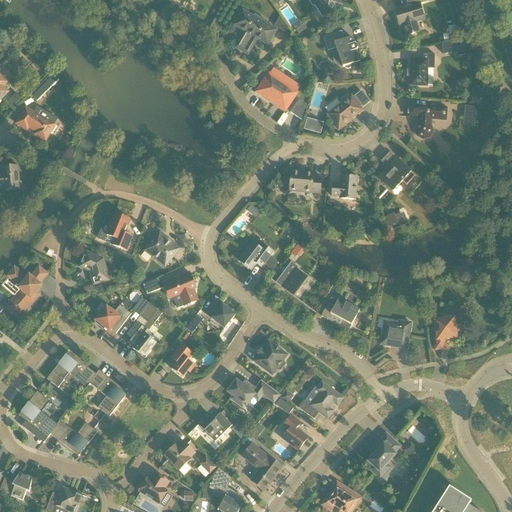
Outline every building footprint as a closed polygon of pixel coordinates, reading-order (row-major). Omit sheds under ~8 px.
[(322,18),(326,15),(342,5),(338,0),(308,0),(309,1),(312,6),(315,7),(322,18)] [(424,20),(420,4),(427,1),(426,0),(406,0),(408,6),(395,10),(400,27),(403,26),(406,36),(419,32),(416,22),(424,20)] [(245,32),(235,48),(248,56),(257,40),(268,46),(277,31),(266,25),(268,22),(255,15),(254,17),(243,11),(234,26),(245,32)] [(287,34),(289,31),(279,17),(274,26),(287,34)] [(445,39),(457,38),(457,26),(450,26),(450,36),(445,37),(445,39)] [(336,48),(337,51),(335,52),(334,54),(333,57),(333,60),(334,62),(335,64),(337,66),(339,67),(341,67),(342,68),(343,67),(343,68),(344,67),(346,69),(348,69),(350,69),(352,67),(352,65),(360,62),(356,51),(357,50),(358,49),(358,48),(358,47),(357,45),(356,45),(355,44),(354,44),(351,38),(345,40),(342,32),(323,38),(328,51),(336,48)] [(466,41),(446,45),(447,54),(461,51),(461,55),(468,54),(466,41)] [(407,76),(411,76),(410,86),(427,86),(427,85),(433,85),(433,77),(427,76),(427,66),(434,66),(434,64),(438,64),(438,56),(435,56),(435,55),(423,54),(423,60),(411,60),(411,70),(408,70),(407,76)] [(37,102),(52,87),(58,81),(52,74),(46,80),(31,95),(37,102)] [(269,74),(257,93),(285,112),(297,93),(269,74)] [(320,74),(313,76),(316,82),(323,80),(320,74)] [(0,75),(0,100),(8,93),(3,87),(7,83),(0,75)] [(339,129),(341,129),(344,127),(344,125),(363,111),(352,96),(328,115),(334,124),(334,126),(336,128),(338,129),(339,129)] [(299,100),(290,113),(303,122),(308,106),(299,100)] [(447,109),(409,106),(408,118),(421,119),(421,124),(419,125),(416,130),(418,137),(424,140),(430,138),(433,132),(431,125),(430,125),(430,120),(446,121),(447,109)] [(465,107),(463,126),(475,126),(477,107),(465,107)] [(37,132),(36,134),(35,135),(46,141),(50,133),(53,134),(57,127),(54,126),(55,125),(40,117),(43,111),(37,108),(34,114),(25,109),(17,124),(27,130),(29,128),(37,132)] [(307,121),(304,132),(321,137),(324,126),(307,121)] [(407,186),(415,177),(389,153),(381,162),(389,169),(379,180),(393,193),(402,182),(407,186)] [(2,167),(2,175),(0,175),(0,188),(3,188),(3,191),(20,190),(20,188),(22,183),(19,182),(18,166),(2,167)] [(313,173),(291,171),(290,192),(320,194),(321,178),(313,177),(313,173)] [(341,185),(333,184),(331,197),(340,198),(340,199),(356,201),(358,177),(342,176),(341,185)] [(389,227),(394,225),(396,229),(408,224),(404,213),(395,217),(394,215),(385,218),(389,227)] [(99,240),(127,251),(133,237),(124,234),(130,220),(115,214),(107,235),(102,233),(99,240)] [(180,249),(169,240),(160,233),(144,252),(165,268),(180,249)] [(252,243),(238,261),(251,271),(256,264),(262,268),(273,253),(263,245),(260,249),(252,243)] [(86,252),(79,268),(90,272),(94,286),(110,281),(104,260),(86,252)] [(282,289),(294,298),(308,278),(297,270),(298,268),(291,262),(282,275),(288,280),(282,289)] [(31,299),(37,291),(41,286),(29,276),(27,278),(15,268),(7,277),(20,287),(18,289),(21,290),(9,304),(23,316),(34,301),(31,299)] [(163,284),(169,299),(173,297),(178,309),(185,306),(185,307),(198,301),(193,289),(196,288),(190,273),(163,284)] [(147,283),(143,285),(147,295),(163,289),(161,285),(158,279),(155,280),(147,283)] [(342,321),(340,326),(355,334),(349,331),(360,310),(338,299),(334,307),(328,303),(321,317),(328,320),(331,315),(342,321)] [(140,317),(150,304),(144,300),(144,301),(135,312),(135,313),(140,317)] [(206,315),(211,319),(224,330),(235,316),(222,305),(217,301),(206,315)] [(154,335),(149,331),(162,314),(150,304),(140,317),(127,334),(132,338),(129,342),(135,347),(133,349),(145,359),(157,344),(151,339),(154,335)] [(131,315),(120,306),(114,313),(107,307),(96,321),(110,332),(111,330),(116,334),(131,315)] [(457,338),(456,332),(467,331),(466,324),(467,323),(466,320),(465,313),(442,316),(442,320),(434,321),(436,333),(433,333),(435,350),(447,349),(446,340),(457,338)] [(186,330),(192,335),(203,320),(196,316),(186,330)] [(380,345),(407,350),(411,324),(399,322),(399,325),(384,322),(380,345)] [(284,361),(288,356),(284,352),(285,351),(279,347),(278,348),(268,341),(261,350),(257,354),(258,354),(253,362),(273,376),(277,371),(275,368),(280,361),(284,361)] [(171,359),(177,363),(172,370),(183,378),(188,372),(190,374),(196,366),(194,364),(189,360),(193,354),(182,345),(171,359)] [(87,388),(90,384),(97,375),(96,375),(73,357),(71,360),(66,356),(47,380),(58,388),(64,381),(64,380),(69,374),(87,388)] [(90,384),(107,397),(98,409),(109,417),(128,394),(99,371),(96,375),(97,375),(90,384)] [(231,400),(244,409),(253,397),(258,401),(263,394),(245,381),(242,386),(238,383),(237,385),(235,384),(230,391),(231,392),(230,394),(234,396),(231,400)] [(298,408),(314,420),(319,413),(327,419),(333,412),(330,409),(334,403),(337,406),(343,399),(336,394),(337,393),(330,388),(329,388),(323,384),(317,391),(320,393),(311,406),(304,401),(298,408)] [(280,397),(270,389),(265,396),(275,404),(280,397)] [(280,399),(288,404),(293,396),(286,391),(280,399)] [(57,425),(40,412),(49,401),(38,392),(19,416),(48,439),(51,435),(50,434),(57,425)] [(276,406),(289,415),(293,409),(281,400),(276,406)] [(103,417),(97,413),(94,418),(99,422),(103,417)] [(215,442),(226,432),(232,426),(221,414),(214,420),(209,415),(199,425),(215,442)] [(291,416),(283,426),(289,431),(283,439),(299,451),(308,438),(297,429),(301,424),(291,416)] [(50,434),(51,435),(79,457),(97,433),(86,424),(78,435),(60,421),(57,425),(50,434)] [(261,434),(256,430),(253,434),(257,438),(261,434)] [(245,432),(239,437),(242,440),(248,435),(245,432)] [(386,434),(374,448),(378,451),(368,462),(373,467),(370,470),(377,476),(396,455),(394,454),(401,447),(386,434)] [(165,456),(179,471),(191,460),(190,459),(195,454),(184,442),(178,447),(176,445),(165,456)] [(414,459),(417,456),(420,453),(411,444),(405,451),(414,459)] [(252,482),(264,491),(282,468),(269,458),(269,459),(252,446),(243,457),(260,470),(252,482)] [(206,459),(200,464),(210,474),(216,468),(206,459)] [(238,511),(242,506),(237,503),(241,496),(227,488),(232,479),(219,469),(211,480),(213,481),(209,489),(217,494),(220,489),(227,493),(222,502),(218,510),(221,511),(238,511)] [(12,495),(11,497),(23,501),(27,492),(30,493),(32,479),(20,474),(15,482),(5,478),(0,491),(12,495)] [(147,479),(139,492),(159,505),(168,492),(165,490),(169,483),(155,474),(150,481),(147,479)] [(347,511),(354,502),(358,504),(361,498),(337,483),(331,493),(334,495),(329,502),(326,500),(322,506),(332,511),(335,507),(343,511),(347,511)] [(45,511),(54,511),(56,507),(68,511),(75,511),(82,496),(63,488),(60,496),(53,493),(45,511)] [(448,490),(446,493),(443,491),(429,511),(476,511),(472,509),(473,506),(448,490)] [(184,493),(184,502),(192,502),(195,502),(198,497),(193,493),(184,493)] [(369,504),(372,499),(366,495),(364,498),(363,500),(369,504)]
